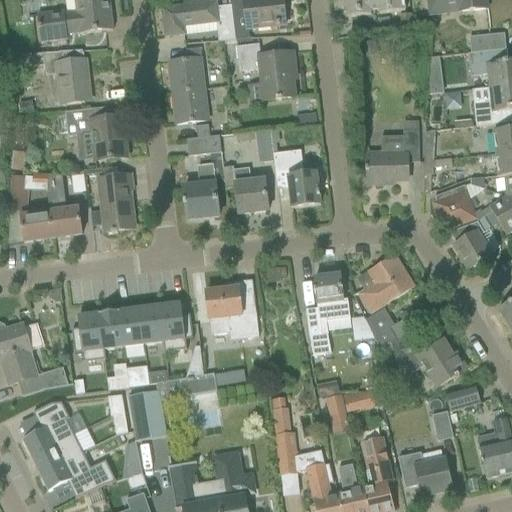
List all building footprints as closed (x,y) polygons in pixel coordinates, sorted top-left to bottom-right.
[(36,18),(37,25),(39,45),(66,42),(65,37),(78,36),(78,37),(112,33),(108,0),(73,0),(75,14),(64,16),(63,14),(36,18)] [(244,7),(230,8),(234,43),(249,42),(248,32),(284,28),(281,0),(256,0),(243,1),(244,7)] [(344,20),(364,18),(370,17),(369,7),(368,0),(332,0),(334,14),(343,13),(344,20)] [(376,0),(377,6),(378,16),(404,13),(402,0),(376,0)] [(426,0),(427,3),(429,18),(487,11),(485,0),(426,0)] [(164,39),(184,37),(184,29),(216,26),(218,45),(234,43),(230,8),(216,10),(215,5),(161,11),(164,39)] [(411,15),(410,15),(412,30),(428,28),(427,16),(411,18),(411,15)] [(389,32),(388,20),(376,21),(378,33),(389,32)] [(468,40),(470,56),(497,53),(505,52),(504,36),(484,38),(468,40)] [(292,56),(272,58),(260,59),(258,47),(235,49),(238,75),(260,72),(263,103),(293,100),(290,73),(294,73),(292,56)] [(497,53),(470,56),(467,57),(470,79),(487,77),(489,91),(511,88),(511,63),(498,65),(497,53)] [(60,55),(21,60),(21,69),(43,67),(44,78),(47,78),(49,93),(54,106),(60,106),(60,108),(89,104),(84,64),(83,64),(81,54),(60,56),(60,55)] [(168,65),(172,96),(203,93),(199,62),(168,65)] [(475,130),(485,129),(505,126),(503,114),(511,113),(511,88),(489,91),(490,105),(473,107),(475,130)] [(203,93),(172,96),(176,127),(207,123),(203,93)] [(31,103),(17,105),(19,116),(33,114),(31,103)] [(91,112),(71,114),(64,115),(67,140),(91,137),(94,164),(126,160),(122,121),(93,124),(91,112)] [(315,117),(303,118),(304,127),(316,126),(315,117)] [(208,128),(196,129),(197,141),(209,139),(208,128)] [(511,131),(493,134),(495,157),(511,155),(511,131)] [(274,164),(273,157),(270,132),(254,134),(258,166),(274,164)] [(381,157),(367,157),(367,188),(384,187),(384,184),(407,183),(406,166),(419,165),(418,145),(418,134),(403,134),(403,139),(381,139),(381,157)] [(197,141),(186,142),(188,159),(221,155),(219,138),(209,139),(197,141)] [(425,151),(424,164),(433,164),(434,151),(425,151)] [(273,157),(274,164),(274,170),(277,190),(278,190),(277,185),(288,184),(291,211),(319,208),(315,176),(302,178),(299,154),(273,157)] [(12,155),(11,174),(24,175),(25,155),(12,155)] [(511,155),(495,157),(498,179),(511,177),(511,155)] [(424,164),(423,176),(432,177),(433,164),(424,164)] [(197,170),(199,189),(183,190),(187,223),(218,219),(213,168),(197,170)] [(227,169),(223,171),(224,185),(225,193),(235,192),(232,173),(233,173),(233,170),(229,169),(227,169)] [(235,192),(235,197),(238,217),(268,214),(264,184),(250,185),(248,171),(233,173),(232,173),(235,192)] [(32,181),(31,189),(47,189),(47,178),(32,177),(32,181)] [(511,177),(498,179),(498,180),(504,180),(506,200),(511,202),(511,177)] [(47,178),(47,189),(62,190),(62,178),(47,178)] [(100,203),(101,214),(103,228),(104,235),(134,232),(132,214),(130,214),(128,193),(132,192),(131,178),(101,182),(103,203),(100,203)] [(8,204),(7,212),(20,213),(27,214),(28,194),(46,195),(47,189),(31,189),(32,181),(30,181),(23,180),(10,179),(8,204)] [(470,188),(484,192),(483,181),(470,181),(470,188)] [(434,200),(436,207),(434,207),(444,232),(463,225),(476,220),(464,189),(434,200)] [(492,216),(495,221),(505,238),(511,233),(511,202),(506,200),(489,210),(492,216)] [(63,213),(49,215),(52,241),(81,237),(78,212),(76,212),(75,206),(62,208),(63,213)] [(489,210),(481,214),(485,220),(492,216),(489,210)] [(103,228),(101,214),(90,216),(92,230),(103,228)] [(19,219),(20,226),(23,245),(52,241),(49,215),(19,219)] [(477,225),(449,235),(456,247),(454,248),(468,272),(491,259),(479,239),(484,236),(477,225)] [(358,297),(369,314),(370,317),(413,290),(394,259),(366,276),(368,279),(359,285),(364,293),(358,297)] [(280,270),(266,272),(268,286),(282,284),(280,270)] [(339,278),(314,281),(316,301),(317,308),(318,312),(321,337),(327,337),(325,323),(349,320),(347,304),(343,305),(342,298),(339,278)] [(238,291),(205,295),(210,337),(229,336),(230,344),(258,341),(257,337),(255,317),(241,318),(238,291)] [(511,304),(498,313),(510,333),(511,332),(511,304)] [(180,307),(159,310),(164,346),(163,346),(164,355),(186,352),(185,343),(192,342),(189,318),(182,319),(180,307)] [(159,310),(139,313),(143,348),(163,346),(164,346),(159,310)] [(318,312),(305,313),(309,340),(312,359),(330,357),(327,337),(321,337),(318,312)] [(139,313),(119,315),(123,351),(143,348),(139,313)] [(119,315),(99,318),(103,353),(123,351),(119,315)] [(378,350),(390,346),(417,338),(415,336),(426,332),(420,317),(389,330),(381,317),(366,326),(378,350)] [(78,331),(71,332),(74,356),(82,356),(83,365),(105,363),(103,353),(99,318),(77,320),(78,331)] [(45,347),(34,323),(26,326),(37,351),(45,347)] [(0,362),(1,363),(8,388),(19,385),(23,399),(43,393),(49,392),(68,388),(62,370),(38,378),(23,328),(5,333),(3,328),(0,326),(0,362)] [(417,338),(390,346),(396,366),(408,366),(412,379),(425,375),(437,391),(465,373),(456,357),(452,359),(443,344),(427,354),(417,338)] [(158,386),(157,375),(147,376),(149,387),(155,387),(158,386)] [(227,388),(224,377),(213,378),(215,390),(227,388)] [(115,380),(107,381),(108,394),(128,391),(127,379),(115,380)] [(158,386),(155,387),(157,394),(158,405),(183,401),(179,382),(158,386)] [(335,383),(317,387),(320,401),(338,397),(335,383)] [(83,384),(74,385),(76,398),(84,397),(83,384)] [(474,388),(443,397),(449,415),(479,406),(474,388)] [(343,399),(346,415),(380,409),(378,393),(343,399)] [(157,394),(128,399),(135,445),(135,446),(165,441),(165,440),(164,440),(158,405),(157,394)] [(326,402),(331,426),(347,423),(342,398),(326,402)] [(121,399),(108,400),(111,420),(113,420),(124,418),(121,399)] [(26,440),(22,442),(30,459),(73,438),(66,423),(69,422),(61,406),(50,407),(32,416),(34,419),(41,433),(26,440)] [(476,441),(481,462),(486,482),(511,475),(511,436),(506,413),(493,415),(497,436),(476,441)] [(453,441),(447,415),(431,419),(437,445),(453,441)] [(124,418),(113,420),(116,439),(127,437),(124,418)] [(276,424),(276,436),(274,436),(279,475),(296,473),(293,435),(287,436),(287,424),(276,424)] [(73,438),(30,459),(39,477),(82,455),(73,438)] [(352,509),(352,511),(393,511),(387,485),(393,484),(382,439),(358,444),(366,477),(369,490),(362,491),(365,506),(352,509)] [(82,455),(39,477),(48,495),(52,493),(67,485),(74,499),(75,502),(102,490),(115,485),(105,463),(90,471),(82,455)] [(420,456),(398,461),(405,492),(418,489),(421,500),(452,493),(445,462),(422,467),(420,456)] [(238,469),(216,472),(218,484),(198,487),(197,481),(195,481),(193,466),(168,471),(168,472),(171,471),(178,511),(175,511),(182,511),(183,511),(245,511),(244,501),(248,501),(248,499),(247,500),(246,497),(253,495),(250,479),(240,480),(238,469)] [(324,467),(305,471),(313,502),(312,503),(314,511),(337,511),(341,511),(337,496),(331,498),(324,467)] [(343,494),(337,496),(341,511),(337,511),(352,511),(352,509),(365,506),(362,491),(358,492),(352,467),(337,470),(343,494)] [(142,477),(126,482),(130,494),(146,488),(142,477)] [(148,511),(143,497),(125,503),(128,511),(148,511)]
